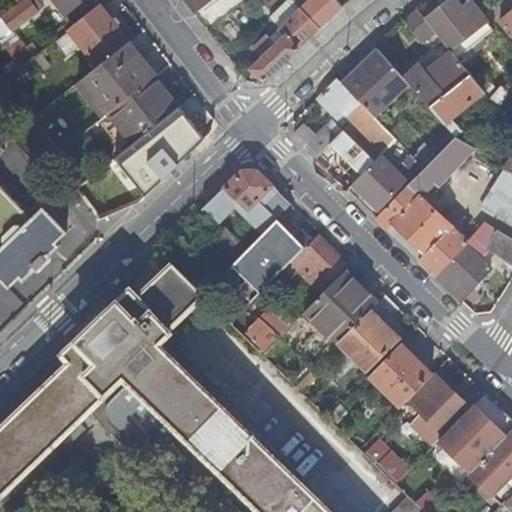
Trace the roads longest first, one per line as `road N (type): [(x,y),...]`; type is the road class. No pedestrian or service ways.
road 1 (residential): [(0,368),(248,128)]
road 2 (residential): [(488,359),(248,128)]
road 3 (residential): [(387,0),(248,128)]
road 4 (residential): [(248,128),(144,0)]
